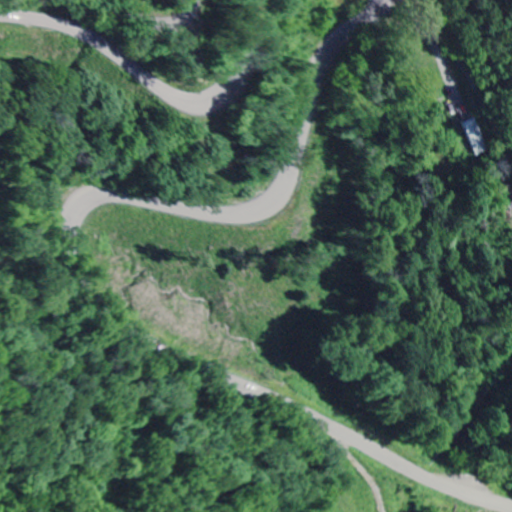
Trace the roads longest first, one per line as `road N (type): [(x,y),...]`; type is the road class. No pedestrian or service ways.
road 1 (residential): [(0,14),(79,31),(165,95),(200,107),(230,90),(275,0),(378,3),(324,53),(292,172),(265,209),(238,215),(92,193),(75,204),(69,241),(89,290),(113,319),(440,482),(511,507)]
road 2 (residential): [(0,11),(68,2),(165,19),(194,0)]
road 3 (residential): [(404,0),(462,65),(511,162)]
